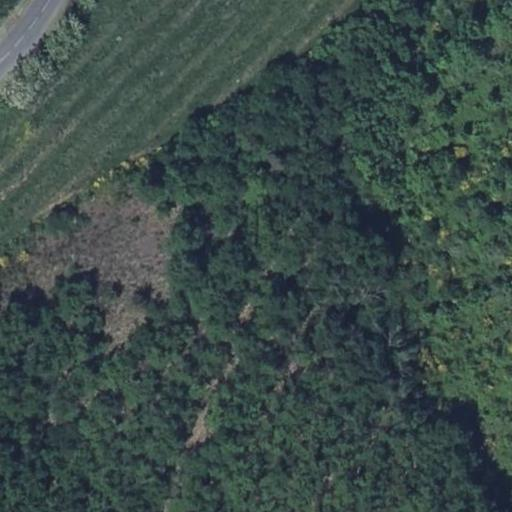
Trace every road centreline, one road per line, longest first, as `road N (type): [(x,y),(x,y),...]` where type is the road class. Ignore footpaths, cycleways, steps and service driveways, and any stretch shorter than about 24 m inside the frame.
road 1 (track): [(401,0),(316,197),(247,302),(150,511)]
road 2 (track): [(0,244),(376,0)]
